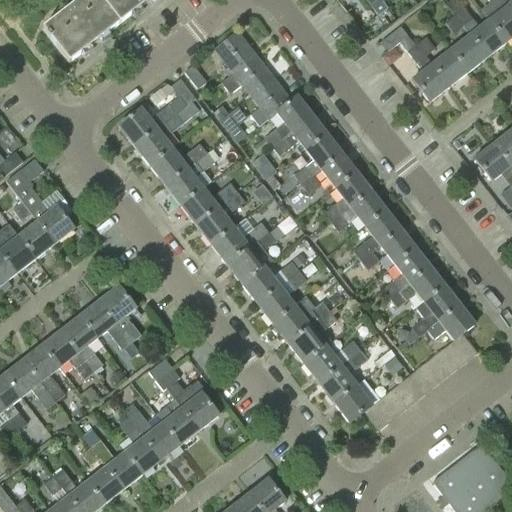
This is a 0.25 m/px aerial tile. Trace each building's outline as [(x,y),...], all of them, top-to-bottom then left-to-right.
[(119,27),(98,0),(82,0),(42,32),(68,66),(119,27)] [(98,0),(119,27),(153,0),(98,0)] [(363,0),(378,18),(387,11),(380,3),(378,0),(363,0)] [(506,46),(511,40),(511,15),(499,0),(485,0),(490,7),(481,14),(487,23),(506,46)] [(511,0),(499,0),(511,15),(511,0)] [(445,7),(453,18),(461,12),(452,1),(445,7)] [(461,12),(453,18),(462,30),(472,22),(463,11),(461,12)] [(453,37),(462,30),(453,18),(444,25),(453,37)] [(487,61),(506,46),(487,23),(468,38),(487,61)] [(387,54),(399,45),(407,39),(399,30),(380,45),(387,54)] [(232,77),(255,59),(237,35),(214,53),(232,77)] [(468,75),(487,61),(468,38),(449,52),(468,75)] [(424,59),(425,59),(434,52),(425,40),(415,48),(424,59)] [(431,67),(425,59),(424,59),(415,48),(406,55),(422,74),(411,82),(429,105),(449,90),(431,67)] [(449,90),(468,75),(449,52),(431,67),(449,90)] [(250,100),(273,82),(255,59),(232,77),(221,86),(229,97),(241,88),(250,100)] [(206,85),(192,68),(184,75),(197,92),(206,85)] [(117,129),(133,150),(175,117),(175,116),(185,109),(185,110),(191,105),(195,102),(179,82),(170,90),(174,95),(179,102),(169,110),(168,107),(149,122),(141,111),(117,129)] [(291,104),(290,103),(273,82),(250,100),(259,111),(249,118),(258,130),(276,117),(275,116),(291,104)] [(160,93),(166,101),(174,95),(170,90),(167,87),(160,93)] [(264,141),(270,149),(271,150),(311,118),(296,98),(290,103),(291,104),(275,116),(276,117),(283,126),(264,141)] [(175,117),(133,150),(149,169),(172,151),(164,141),(198,114),(191,105),(185,110),(185,109),(175,116),(175,117)] [(219,123),(227,118),(222,111),(214,117),(219,123)] [(232,115),(220,124),(229,136),(241,127),(232,115)] [(304,154),(326,137),(311,118),(271,150),(278,160),(298,145),(304,154)] [(511,168),(511,132),(511,131),(493,146),(511,169),(511,168)] [(319,173),(341,156),(326,137),(304,154),(312,164),(293,179),(300,188),(312,179),(320,173),(319,173)] [(264,141),(254,149),(260,157),(270,149),(264,141)] [(511,170),(511,169),(493,146),(473,161),(491,185),(501,177),(511,190),(511,170)] [(172,151),(149,169),(164,189),(206,157),(198,147),(180,162),(172,151)] [(0,178),(2,181),(22,165),(14,155),(3,164),(0,159),(0,178)] [(334,192),(356,175),(341,156),(319,173),(320,173),(334,192)] [(206,157),(164,189),(179,209),(202,191),(194,181),(213,166),(206,157)] [(34,163),(18,175),(5,185),(21,205),(30,217),(36,224),(54,248),(73,233),(55,209),(48,215),(27,187),(43,175),(34,163)] [(349,211),(371,194),(356,175),(334,192),(342,202),(323,217),(330,226),(340,218),(349,211)] [(281,189),(273,179),(266,184),(274,194),(281,189)] [(312,179),(300,188),(311,201),(322,192),(312,179)] [(202,191),(179,209),(195,229),(237,196),(229,186),(210,201),(202,191)] [(371,194),(349,211),(364,230),(385,213),(371,194)] [(237,196),(195,229),(210,248),(233,230),(225,220),(244,205),(237,196)] [(21,224),(30,217),(21,205),(11,213),(21,224)] [(378,249),(400,232),(385,213),(364,230),(371,240),(352,254),(359,264),(371,255),(379,249),(378,249)] [(340,218),(330,226),(337,235),(348,227),(340,218)] [(17,239),(35,262),(54,248),(36,224),(17,239)] [(233,230),(210,248),(225,268),(249,250),(248,250),(255,244),(256,244),(267,235),(260,226),(241,240),(233,230)] [(267,235),(275,245),(283,238),(276,229),(267,235)] [(393,268),(415,251),(400,232),(378,249),(379,249),(393,268)] [(249,250),(225,268),(241,288),(264,270),(271,264),(263,254),(275,245),(267,235),(256,244),(255,244),(248,250),(249,250)] [(0,252),(0,256),(16,277),(35,262),(17,239),(0,252)] [(389,302),(430,270),(415,251),(393,268),(401,277),(382,292),(389,302)] [(371,255),(359,264),(367,273),(378,264),(371,255)] [(0,289),(16,277),(0,256),(0,289)] [(300,257),(292,262),(298,269),(305,264),(300,257)] [(264,270),(241,288),(256,308),(298,275),(291,265),(272,280),(264,270)] [(306,281),(316,273),(311,266),(301,274),(306,281)] [(423,306),(444,289),(430,270),(389,302),(396,311),(415,296),(423,306)] [(298,275),(256,308),(271,327),(295,309),(286,298),(293,293),(294,293),(305,284),(298,275)] [(117,289),(98,304),(116,327),(124,320),(135,312),(117,289)] [(426,334),(459,308),(444,289),(423,306),(430,315),(411,330),(418,340),(426,334)] [(98,304),(79,319),(97,342),(107,334),(116,327),(98,304)] [(310,314),(317,323),(329,314),(321,305),(310,314)] [(453,344),(461,337),(474,327),(459,308),(426,334),(433,343),(445,334),(453,344)] [(295,309),(271,327),(286,347),(310,329),(295,309)] [(317,323),(310,329),(286,347),(302,367),(325,348),(317,338),(336,324),(329,314),(317,323)] [(60,333),(78,356),(93,376),(102,368),(87,349),(97,342),(79,319),(60,333)] [(122,335),(131,346),(140,339),(131,327),(122,335)] [(93,376),(78,356),(60,333),(41,348),(59,371),(69,364),(83,383),(93,376)] [(121,354),(131,346),(122,335),(112,342),(121,354)] [(453,344),(452,345),(466,364),(476,356),(461,337),(453,344)] [(399,354),(408,347),(405,343),(396,350),(399,354)] [(347,363),(359,354),(352,344),(340,353),(347,363)] [(452,345),(442,352),(457,371),(466,364),(452,345)] [(41,348),(22,363),(40,386),(55,405),(64,398),(49,379),(59,371),(41,348)] [(325,348),(302,367),(317,386),(340,368),(325,348)] [(374,364),(378,369),(393,357),(389,352),(374,364)] [(442,352),(433,360),(448,379),(457,371),(442,352)] [(340,368),(317,386),(332,406),(356,388),(348,378),(367,363),(359,354),(347,363),(340,368)] [(433,360),(423,367),(438,386),(448,379),(433,360)] [(148,375),(155,384),(172,371),(164,362),(148,375)] [(22,363),(3,378),(21,401),(30,393),(45,412),(55,405),(40,386),(22,363)] [(438,386),(423,367),(414,375),(429,394),(438,386)] [(183,394),(175,384),(179,381),(172,371),(155,384),(162,394),(166,391),(199,434),(218,419),(202,398),(206,394),(197,383),(190,389),(190,388),(183,394)] [(124,380),(119,373),(109,381),(114,388),(124,380)] [(3,378),(0,379),(0,412),(2,415),(8,423),(17,435),(26,427),(17,416),(11,408),(21,401),(3,378)] [(409,378),(401,385),(415,404),(425,397),(409,378)] [(363,382),(356,388),(332,406),(348,426),(363,415),(373,407),(379,403),(363,382)] [(401,385),(391,393),(406,412),(415,404),(401,385)] [(162,425),(180,448),(199,434),(166,391),(162,394),(156,399),(171,418),(162,425)] [(100,402),(92,392),(82,400),(90,410),(100,402)] [(391,393),(382,400),(397,419),(406,412),(391,393)] [(379,403),(373,407),(388,426),(397,419),(382,400),(379,403)] [(378,434),(388,426),(373,407),(363,415),(378,434)] [(128,421),(133,417),(128,411),(123,415),(128,421)] [(0,412),(0,432),(7,442),(17,435),(8,423),(2,415),(0,412)] [(143,440),(161,463),(180,448),(162,425),(152,432),(137,414),(133,417),(128,421),(143,440)] [(121,427),(127,422),(124,418),(117,423),(121,427)] [(161,463),(143,440),(128,421),(127,422),(121,427),(118,428),(133,447),(124,455),(142,478),(161,463)] [(97,444),(94,439),(86,445),(90,450),(97,444)] [(105,469),(123,493),(142,478),(124,455),(114,462),(100,443),(97,444),(90,450),(99,462),(104,470),(105,469)] [(438,502),(444,510),(448,507),(452,511),(486,511),(511,492),(511,487),(481,447),(432,486),(442,499),(438,502)] [(90,470),(99,462),(90,450),(80,458),(90,470)] [(86,484),(104,507),(123,493),(105,469),(104,470),(86,484)] [(43,487),(52,499),(61,491),(60,491),(52,480),(43,487)] [(275,511),(285,505),(267,482),(248,496),(260,511),(275,511)] [(67,499),(76,511),(97,511),(104,507),(86,484),(67,499)] [(16,511),(10,504),(11,504),(0,489),(0,511),(16,511)] [(260,511),(248,496),(229,511),(260,511)] [(10,504),(16,511),(31,511),(24,502),(22,503),(18,498),(11,504),(10,504)] [(50,511),(76,511),(67,499),(50,511)]
